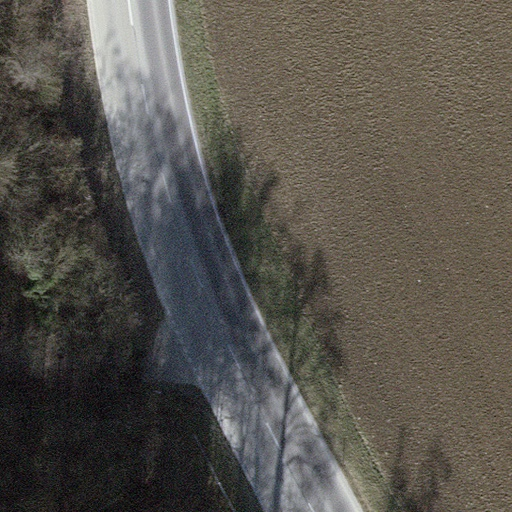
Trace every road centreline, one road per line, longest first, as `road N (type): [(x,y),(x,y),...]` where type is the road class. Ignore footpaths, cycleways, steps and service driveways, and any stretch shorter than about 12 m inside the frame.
road 1 (secondary): [(317,511),(240,370),(162,187),(131,0)]
road 2 (track): [(0,357),(13,378),(240,370)]
